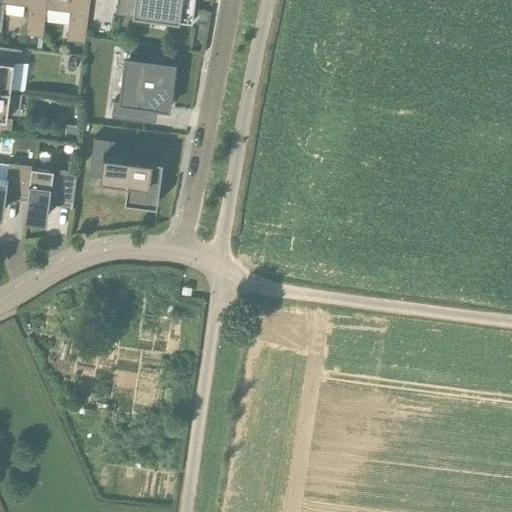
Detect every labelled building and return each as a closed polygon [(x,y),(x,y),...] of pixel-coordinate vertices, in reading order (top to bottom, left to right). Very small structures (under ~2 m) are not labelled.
[(5,0),(5,2),(29,5),(26,31),(26,34),(36,35),(43,36),(47,8),(47,0),(5,0)] [(47,0),(47,8),(71,11),(67,38),(67,39),(85,41),(90,0),(47,0)] [(117,0),(116,12),(136,15),(170,19),(193,22),(196,0),(117,0)] [(0,86),(12,88),(15,61),(20,62),(22,47),(0,44),(0,86)] [(115,99),(113,115),(146,120),(148,105),(170,108),(171,98),(173,98),(175,82),(178,62),(160,59),(158,59),(158,58),(152,57),(152,58),(130,55),(124,100),(115,99)] [(0,86),(0,129),(11,131),(13,117),(8,116),(12,88),(0,86)] [(95,136),(90,174),(103,176),(129,179),(126,199),(150,203),(158,204),(160,189),(164,158),(162,158),(140,155),(141,154),(142,143),(95,136)] [(0,175),(0,210),(5,211),(7,192),(29,194),(33,164),(10,161),(8,177),(0,175)] [(29,194),(26,214),(48,217),(51,197),(72,200),(74,200),(78,170),(33,164),(29,194)]
